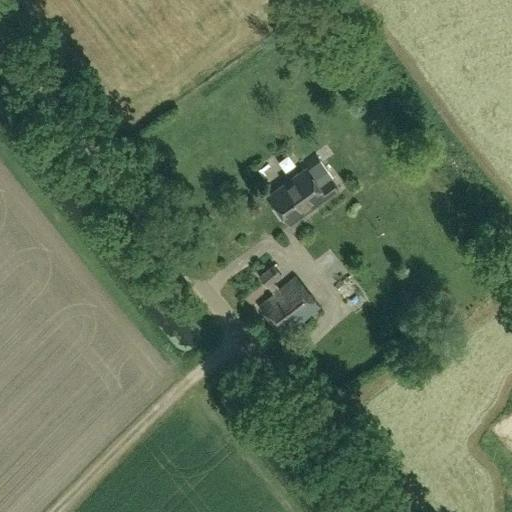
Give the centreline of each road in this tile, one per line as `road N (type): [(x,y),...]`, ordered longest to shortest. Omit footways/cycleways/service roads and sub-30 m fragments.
road 1 (unclassified): [(379,511),(0,33)]
road 2 (unknown): [(240,336),(54,511)]
